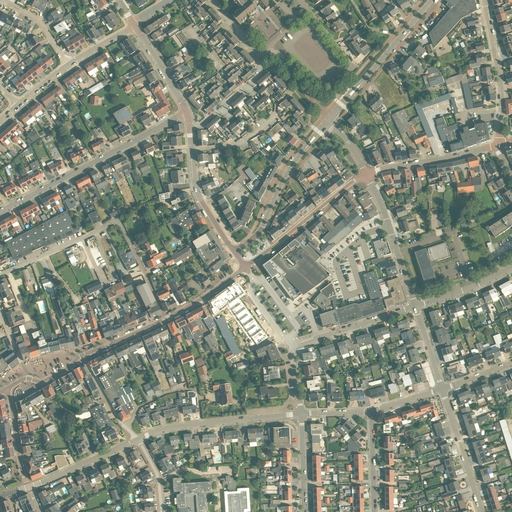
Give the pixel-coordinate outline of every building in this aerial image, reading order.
[(31,6),(37,9),(42,0),(41,0),(33,0),(34,0),(31,6)] [(42,0),(37,9),(43,12),(46,6),(48,8),(51,2),(48,1),(47,3),(42,0)] [(107,4),(103,0),(101,0),(96,4),(98,7),(95,9),(97,12),(103,8),(103,7),(107,4)] [(233,0),(241,9),(232,16),(240,25),(247,20),(251,24),(255,21),(252,18),(251,16),(258,10),(256,6),(259,3),(266,11),(269,8),(270,7),(267,5),(269,3),(266,0),(233,0)] [(367,17),(370,22),(378,17),(376,14),(375,15),(371,9),(367,0),(360,0),(364,8),(362,10),(364,13),(363,14),(366,17),(367,17)] [(382,2),(381,0),(378,0),(377,0),(379,3),(377,4),(374,0),(372,2),(376,9),(380,15),(385,22),(390,19),(385,11),(383,13),(382,11),(383,11),(383,9),(386,7),(382,2)] [(398,0),(397,1),(403,10),(409,6),(405,0),(398,0)] [(460,0),(454,8),(453,7),(451,8),(429,35),(433,44),(434,49),(462,19),(477,11),(474,0),(460,0)] [(460,0),(445,0),(448,3),(447,5),(451,8),(453,7),(454,8),(460,0)] [(332,18),(333,20),(337,17),(330,8),(333,6),(330,2),(319,10),(322,14),(323,13),(325,16),(324,17),(327,21),(332,18)] [(203,10),(202,9),(200,7),(198,4),(194,7),(197,10),(194,12),(197,15),(203,10)] [(392,17),(397,14),(395,10),(393,6),(387,9),(392,17)] [(504,10),(503,8),(495,10),(495,11),(495,12),(495,13),(496,13),(496,16),(505,14),(505,13),(511,10),(511,7),(504,10)] [(212,8),(211,9),(206,13),(208,16),(209,17),(211,15),(214,17),(217,14),(212,8)] [(58,9),(46,17),(50,22),(53,20),(55,23),(63,18),(64,17),(66,16),(64,13),(61,14),(58,9)] [(0,21),(4,24),(9,16),(3,14),(5,11),(2,10),(0,13),(0,21)] [(206,13),(204,12),(203,10),(197,15),(200,19),(202,16),(205,19),(208,16),(206,13)] [(498,23),(507,20),(506,17),(511,14),(511,12),(511,10),(505,13),(505,14),(496,16),(498,23)] [(112,13),(104,18),(101,20),(105,25),(106,25),(115,19),(112,13)] [(216,25),(221,21),(222,20),(217,14),(214,17),(216,20),(213,22),(214,23),(216,25)] [(166,15),(144,30),(148,35),(156,30),(160,27),(160,26),(169,20),(166,15)] [(14,19),(9,16),(4,24),(10,27),(9,29),(12,30),(18,18),(15,17),(14,19)] [(336,33),(339,31),(341,30),(342,31),(346,29),(344,25),(342,26),(341,25),(346,21),(345,20),(343,17),(338,21),(331,26),(336,33)] [(21,20),(18,18),(12,30),(14,31),(15,29),(21,32),(25,24),(20,21),(21,20)] [(467,20),(468,27),(475,25),(474,18),(467,20)] [(119,25),(115,19),(106,25),(109,31),(119,25)] [(60,31),(62,35),(68,32),(62,22),(53,28),(57,33),(60,31)] [(210,31),(213,34),(219,29),(216,25),(214,23),(210,26),(213,29),(210,31)] [(31,25),(30,27),(25,24),(21,32),(26,35),(27,33),(30,34),(31,33),(34,26),(31,25)] [(511,24),(508,25),(508,26),(502,27),(499,28),(500,31),(500,32),(501,33),(501,34),(510,32),(509,28),(511,28),(511,24)] [(86,32),(91,40),(98,36),(99,38),(101,36),(98,30),(97,31),(95,27),(86,32)] [(102,27),(98,30),(101,36),(106,33),(102,27)] [(174,27),(167,32),(171,38),(174,36),(173,35),(177,33),(176,31),(174,27)] [(74,29),(71,30),(80,46),(85,43),(81,35),(78,36),(76,34),(74,29)] [(472,34),(473,38),(482,36),(481,35),(482,35),(482,32),(481,32),(480,29),(473,30),(473,29),(464,31),(465,36),(472,34)] [(73,40),(70,41),(74,49),(80,46),(71,30),(68,31),(71,37),(73,40)] [(153,39),(155,41),(158,39),(159,40),(167,36),(165,32),(160,35),(158,31),(152,36),(152,37),(153,39)] [(228,32),(227,33),(222,37),(224,40),(225,40),(228,38),(230,41),(233,38),(228,32)] [(40,38),(38,39),(36,36),(33,37),(31,33),(30,34),(26,42),(29,49),(32,47),(33,47),(42,41),(40,38)] [(222,37),(219,33),(213,39),(216,42),(219,40),(221,43),(224,40),(222,37)] [(511,38),(511,39),(511,36),(502,39),(504,45),(511,42),(511,38)] [(126,49),(133,44),(129,38),(122,42),(126,49)] [(238,44),(233,38),(230,41),(232,43),(230,45),(230,46),(232,49),(238,44)] [(357,58),(363,53),(365,56),(370,51),(364,42),(361,45),(357,39),(349,45),(357,58)] [(69,52),(74,49),(70,41),(64,45),(69,52)] [(480,51),(484,50),(483,43),(475,45),(476,48),(468,49),(469,53),(476,52),(477,52),(480,52),(480,51)] [(137,51),(133,44),(126,49),(130,55),(137,51)] [(43,48),(41,45),(35,50),(37,53),(40,51),(43,48)] [(235,52),(234,51),(232,49),(230,46),(227,49),(229,52),(226,54),(229,57),(235,52)] [(426,52),(419,46),(414,53),(420,58),(426,52)] [(249,56),(244,50),(238,56),(241,58),(241,59),(244,57),(246,59),(249,56)] [(189,53),(188,51),(184,54),(186,57),(184,58),(186,62),(193,58),(191,55),(189,53)] [(148,62),(142,52),(132,58),(138,67),(139,68),(148,62)] [(235,59),(237,61),(239,60),(241,58),(238,56),(235,52),(229,57),(232,61),(235,59)] [(107,59),(104,54),(99,57),(103,64),(106,62),(108,65),(112,63),(109,57),(107,59)] [(469,62),(470,69),(472,68),(476,68),(480,67),(481,67),(480,63),(487,62),(485,54),(475,56),(476,60),(469,62)] [(42,60),(48,67),(53,63),(48,56),(42,60)] [(181,62),(177,56),(166,62),(170,68),(181,62)] [(255,62),(249,56),(246,59),(248,62),(246,64),(249,67),(251,65),(253,63),(255,62)] [(401,67),(407,73),(408,72),(412,67),(413,66),(412,65),(414,63),(406,56),(404,59),(403,58),(401,61),(399,64),(402,65),(401,67)] [(99,57),(94,60),(100,70),(103,69),(100,65),(103,64),(99,57)] [(8,60),(5,62),(0,66),(0,70),(3,73),(11,66),(12,68),(18,63),(16,60),(11,65),(10,63),(11,63),(8,60)] [(43,71),(48,67),(42,60),(38,64),(43,71)] [(94,60),(89,63),(93,70),(96,68),(98,72),(100,70),(94,60)] [(144,73),(152,68),(148,62),(139,68),(138,67),(129,73),(132,77),(140,73),(139,71),(142,70),(144,73)] [(90,71),(93,70),(89,63),(84,66),(90,76),(92,75),(90,71)] [(38,75),(43,71),(38,64),(33,68),(38,75)] [(172,76),(176,82),(183,77),(181,74),(183,73),(191,69),(188,65),(182,70),(180,66),(173,71),(175,74),(172,76)] [(250,76),(251,76),(256,71),(251,65),(249,67),(248,68),(250,70),(247,73),(250,76)] [(396,65),(387,69),(390,76),(395,74),(398,81),(403,79),(396,65)] [(33,79),(38,75),(33,68),(28,72),(33,79)] [(481,69),(478,70),(477,71),(476,71),(477,77),(479,76),(482,76),(491,75),(490,68),(481,69)] [(89,80),(88,78),(81,69),(76,72),(80,78),(85,84),(87,83),(89,80)] [(237,77),(239,76),(242,73),(239,70),(236,72),(234,69),(231,72),(236,78),(237,77)] [(159,79),(154,71),(146,76),(141,79),(133,83),(135,86),(148,79),(150,84),(157,80),(159,79)] [(28,83),(33,79),(28,72),(23,76),(28,83)] [(80,78),(76,72),(72,75),(78,85),(81,83),(78,80),(80,78)] [(227,80),(230,83),(230,84),(233,81),(235,80),(236,78),(231,72),(227,75),(230,78),(227,80)] [(444,83),(441,73),(438,74),(438,72),(423,77),(425,85),(429,83),(430,88),(444,83)] [(239,76),(241,78),(244,82),(250,76),(247,73),(245,75),(243,73),(242,73),(239,76)] [(274,79),(270,74),(269,73),(263,78),(266,81),(268,79),(270,82),(271,81),(274,79)] [(459,82),(462,81),(467,80),(466,74),(457,76),(459,82)] [(72,75),(67,78),(71,85),(74,83),(76,86),(78,85),(72,75)] [(491,75),(482,76),(479,76),(480,83),(492,81),(491,75)] [(28,83),(23,76),(18,80),(23,87),(28,83)] [(282,82),(277,76),(274,79),(271,81),(274,84),(277,82),(279,85),(282,82)] [(62,82),(69,91),(72,90),(69,86),(71,85),(67,78),(62,82)] [(177,85),(181,91),(188,87),(186,83),(190,81),(188,78),(181,82),(180,83),(177,85)] [(257,83),(258,85),(260,87),(260,86),(262,89),(265,87),(265,86),(263,84),(266,81),(263,78),(257,83)] [(18,91),(23,87),(18,80),(13,84),(18,91)] [(149,88),(156,99),(163,95),(160,90),(162,88),(162,87),(162,86),(161,84),(159,83),(159,82),(157,83),(156,81),(157,80),(150,84),(149,85),(150,87),(149,88)] [(232,93),(235,90),(238,87),(233,81),(230,84),(230,83),(229,84),(231,87),(229,89),(232,93)] [(101,82),(95,86),(97,91),(103,87),(101,82)] [(288,88),(282,82),(279,85),(281,87),(278,90),(279,90),(281,93),(288,88)] [(223,89),(220,86),(218,88),(215,85),(212,88),(217,95),(221,92),(223,89)] [(97,91),(95,86),(89,90),(91,94),(97,91)] [(226,98),(232,93),(229,89),(227,86),(223,89),(221,92),(226,98)] [(58,87),(54,90),(58,96),(61,95),(63,98),(65,96),(58,87)] [(265,87),(262,89),(258,92),(261,96),(262,96),(264,98),(266,96),(267,95),(265,93),(268,90),(267,89),(265,87)] [(488,88),(488,87),(482,88),(483,91),(481,91),(482,96),(485,95),(494,94),(493,87),(488,88)] [(209,91),(211,94),(208,96),(211,100),(214,97),(217,95),(212,88),(209,91)] [(54,90),(49,94),(56,103),(58,102),(56,98),(58,96),(54,90)] [(278,96),(276,98),(278,102),(284,96),(281,93),(279,90),(277,92),(276,90),(273,93),(275,94),(276,93),(278,96)] [(49,94),(45,97),(52,106),(56,103),(49,94)] [(188,99),(193,105),(197,102),(195,99),(197,97),(195,94),(188,99)] [(490,101),(494,101),(494,94),(485,95),(486,98),(484,98),(484,103),(490,102),(490,101)] [(163,95),(156,99),(159,103),(149,109),(152,114),(155,119),(158,117),(159,118),(164,115),(165,115),(164,114),(165,113),(166,114),(166,113),(169,111),(166,107),(169,105),(163,95)] [(243,95),(240,98),(237,100),(240,103),(243,101),(245,104),(246,103),(248,101),(243,95)] [(269,104),(267,102),(269,99),(266,96),(264,98),(260,101),(266,107),(269,104)] [(380,104),(382,102),(377,96),(372,100),(381,110),(382,109),(381,108),(383,106),(380,104)] [(40,100),(47,110),(48,109),(49,110),(51,111),(54,109),(52,106),(45,97),(40,100)] [(210,105),(213,109),(219,104),(218,102),(214,97),(211,100),(213,103),(210,105)] [(252,98),(248,101),(246,103),(249,107),(252,104),(254,107),(254,106),(257,104),(253,99),(252,98)] [(299,104),(294,98),(288,104),(291,106),(290,106),(291,107),(294,105),(296,107),(299,104)] [(452,99),(451,100),(455,115),(459,114),(454,98),(452,99)] [(237,100),(231,105),(234,109),(236,111),(239,109),(240,108),(238,106),(240,103),(237,100)] [(285,100),(282,103),(279,106),(282,109),(285,107),(287,109),(290,106),(291,106),(288,104),(285,100)] [(369,106),(376,114),(381,110),(372,100),(369,103),(371,104),(369,106)] [(257,110),(260,107),(262,110),(266,107),(260,101),(257,104),(254,106),(257,110)] [(197,102),(193,105),(199,111),(202,108),(205,106),(205,105),(202,102),(199,104),(197,102)] [(37,103),(33,107),(38,113),(40,111),(43,114),(45,112),(37,103)] [(305,110),(299,104),(296,107),(298,110),(296,112),(296,113),(299,116),(305,110)] [(415,106),(418,114),(424,112),(422,109),(420,104),(415,106)] [(202,108),(207,114),(213,109),(210,105),(208,107),(205,105),(205,106),(202,108)] [(28,111),(36,120),(37,121),(39,119),(35,115),(38,113),(33,107),(28,111)] [(119,125),(133,117),(126,107),(113,115),(119,125)] [(148,116),(152,114),(149,109),(143,113),(144,115),(140,118),(144,126),(151,122),(148,116)] [(233,114),(236,118),(238,120),(241,118),(242,117),(240,115),(242,112),(239,109),(236,111),(233,114)] [(408,128),(412,126),(414,125),(421,122),(418,117),(411,120),(412,121),(408,123),(406,118),(408,117),(404,109),(391,116),(401,135),(407,132),(409,137),(412,136),(408,128)] [(34,121),(36,120),(28,111),(24,114),(29,120),(31,118),(34,121)] [(301,119),(299,116),(296,113),(293,116),(295,119),(293,121),(295,124),(301,119)] [(26,122),(29,120),(24,114),(19,118),(27,127),(29,126),(26,122)] [(348,121),(354,128),(357,126),(360,130),(359,131),(362,138),(369,134),(358,116),(356,118),(354,116),(348,121)] [(218,117),(212,122),(215,126),(218,123),(220,126),(220,125),(223,123),(218,117)] [(449,131),(446,124),(443,117),(435,120),(438,127),(442,125),(443,128),(444,131),(445,134),(446,137),(448,140),(447,140),(449,145),(451,153),(465,149),(462,141),(458,126),(454,127),(455,129),(449,131)] [(244,126),(241,124),(244,121),(241,118),(238,120),(235,123),(240,129),(244,126)] [(301,125),(303,128),(307,125),(302,120),(301,119),(295,124),(298,127),(301,125)] [(472,121),(475,128),(474,128),(474,129),(480,144),(486,142),(490,141),(487,123),(484,124),(482,124),(480,124),(478,125),(476,119),(472,121)] [(232,126),(228,121),(226,120),(223,123),(220,125),(223,129),(226,126),(228,129),(229,128),(232,126)] [(23,131),(15,122),(11,126),(16,131),(18,129),(21,132),(23,131)] [(212,122),(210,124),(206,127),(207,129),(209,131),(211,133),(215,130),(212,128),(215,126),(212,122)] [(229,128),(232,132),(235,129),(237,132),(240,129),(235,123),(232,126),(229,128)] [(183,131),(182,128),(183,127),(182,126),(182,125),(182,124),(173,126),(174,129),(167,130),(167,133),(172,132),(172,135),(180,134),(180,131),(183,131)] [(117,134),(121,133),(123,137),(131,133),(127,126),(123,128),(121,125),(114,129),(117,134)] [(16,131),(11,126),(6,130),(11,136),(14,138),(17,142),(19,140),(16,137),(16,136),(14,133),(16,131)] [(417,136),(412,126),(408,128),(412,136),(416,144),(423,141),(426,149),(431,147),(428,139),(426,136),(425,133),(425,132),(417,136)] [(95,129),(91,131),(93,135),(94,137),(95,138),(99,136),(95,129)] [(206,130),(200,131),(198,131),(198,139),(203,139),(203,135),(206,135),(206,134),(209,131),(207,129),(206,130)] [(480,144),(474,129),(469,131),(468,129),(463,130),(464,132),(460,133),(462,141),(465,149),(480,144)] [(11,136),(6,130),(2,133),(7,139),(11,136)] [(39,138),(39,137),(35,130),(27,135),(32,142),(39,138)] [(286,141),(293,146),(297,141),(290,135),(288,138),(283,132),(281,134),(286,140),(286,141)] [(7,139),(2,133),(0,135),(0,141),(5,147),(7,145),(10,143),(7,140),(7,139)] [(170,150),(169,146),(181,146),(180,138),(170,138),(171,142),(161,143),(162,151),(170,150)] [(96,143),(99,149),(105,146),(104,144),(106,143),(104,139),(96,143)] [(199,145),(199,147),(207,146),(207,142),(203,142),(203,139),(198,139),(199,145)] [(270,149),(269,152),(280,161),(284,157),(279,153),(280,152),(275,146),(277,145),(274,141),(268,145),(271,149),(270,149)] [(389,150),(385,142),(381,144),(389,164),(394,162),(389,150)] [(94,152),(99,149),(96,143),(88,147),(90,151),(92,150),(94,152)] [(147,154),(154,151),(155,153),(159,151),(156,145),(152,147),(151,143),(144,147),(147,154)] [(407,160),(406,152),(405,147),(401,148),(401,145),(396,146),(397,148),(400,148),(402,161),(407,160)] [(383,163),(380,155),(376,148),(373,150),(371,146),(366,149),(374,167),(383,163)] [(22,152),(25,157),(33,152),(30,147),(22,152)] [(333,152),(330,147),(326,149),(322,152),(328,158),(329,160),(334,167),(337,172),(340,176),(345,183),(347,181),(349,179),(352,177),(340,164),(342,162),(337,155),(336,156),(333,152)] [(417,158),(416,151),(414,148),(408,149),(410,159),(417,158)] [(281,162),(280,161),(269,152),(264,149),(262,151),(269,157),(267,160),(269,162),(272,165),(278,168),(281,162)] [(12,150),(8,154),(12,158),(16,155),(12,150)] [(74,151),(75,154),(78,160),(84,157),(83,155),(85,154),(83,150),(77,153),(75,150),(74,151)] [(141,158),(137,151),(130,154),(135,165),(140,163),(138,159),(141,158)] [(330,169),(334,167),(329,160),(328,158),(322,152),(322,151),(317,156),(324,162),(325,161),(330,169)] [(171,159),(171,166),(179,165),(179,162),(182,162),(182,155),(177,155),(177,152),(166,153),(166,159),(171,159)] [(12,158),(8,154),(7,153),(5,155),(10,161),(13,159),(12,158)] [(72,163),(78,160),(75,154),(67,158),(69,162),(71,161),(72,163)] [(213,154),(199,156),(199,163),(208,162),(208,165),(214,164),(213,154)] [(118,160),(123,171),(127,169),(128,171),(130,170),(128,164),(124,157),(118,160)] [(472,178),(475,177),(474,171),(476,171),(476,173),(480,172),(479,166),(477,157),(468,159),(470,168),(472,178)] [(455,175),(457,181),(453,182),(453,184),(454,194),(458,193),(458,194),(465,193),(465,196),(475,194),(474,192),(472,179),(468,180),(468,182),(461,183),(459,176),(458,174),(463,173),(462,170),(470,168),(468,159),(452,163),(453,172),(454,172),(454,174),(455,175)] [(116,172),(112,174),(112,175),(116,183),(120,181),(120,180),(123,179),(121,175),(120,176),(119,174),(120,173),(120,172),(123,171),(118,160),(112,163),(116,172)] [(54,165),(57,171),(63,168),(62,166),(64,165),(62,161),(54,165)] [(498,171),(492,162),(491,163),(490,161),(483,164),(486,171),(489,170),(491,175),(492,175),(493,176),(495,175),(497,178),(501,176),(498,171)] [(139,166),(142,173),(149,170),(146,163),(139,166)] [(245,170),(248,167),(245,163),(238,169),(241,172),(244,169),(245,170)] [(449,173),(450,172),(453,172),(452,163),(444,164),(446,173),(449,173)] [(444,164),(436,166),(438,175),(446,173),(444,164)] [(51,174),(57,171),(54,165),(50,167),(46,169),(48,173),(50,172),(51,174)] [(106,174),(107,178),(112,175),(112,174),(108,165),(102,168),(105,175),(106,174)] [(263,177),(260,182),(260,183),(259,184),(267,188),(270,182),(271,181),(278,169),(278,168),(272,165),(265,178),(263,177)] [(438,175),(436,166),(428,167),(431,180),(438,178),(438,175)] [(31,168),(34,173),(37,180),(43,177),(39,171),(37,167),(35,168),(34,167),(31,168)] [(334,174),(336,178),(333,181),(338,188),(345,183),(340,176),(337,172),(334,167),(330,169),(329,170),(326,172),(327,173),(328,175),(330,177),(334,174)] [(260,183),(260,182),(258,180),(249,168),(245,171),(252,181),(246,186),(253,194),(259,201),(260,201),(260,202),(260,201),(261,201),(261,200),(261,199),(262,198),(264,195),(264,194),(265,193),(265,192),(266,192),(266,191),(266,190),(267,189),(267,188),(259,184),(260,183)] [(417,169),(418,177),(421,177),(425,176),(424,168),(417,169)] [(26,186),(32,183),(28,176),(27,173),(24,169),(22,170),(24,174),(25,178),(23,179),(26,186)] [(140,183),(138,179),(138,177),(135,169),(131,171),(134,178),(135,180),(136,184),(140,183)] [(403,184),(404,188),(404,189),(408,189),(408,187),(411,187),(410,183),(408,169),(401,170),(401,171),(402,176),(403,184)] [(99,179),(95,170),(90,173),(97,190),(98,191),(101,190),(108,187),(104,180),(101,181),(99,179)] [(174,179),(174,184),(184,183),(183,176),(182,176),(182,171),(171,172),(172,179),(174,179)] [(301,171),(297,178),(296,178),(301,183),(313,199),(312,199),(316,206),(322,201),(317,195),(316,193),(313,188),(310,185),(301,171)] [(315,171),(310,174),(317,185),(322,182),(321,180),(320,178),(317,180),(316,178),(318,176),(315,171)] [(402,176),(401,171),(393,173),(394,181),(395,181),(395,184),(401,183),(400,176),(402,176)] [(384,181),(385,185),(387,185),(388,188),(385,189),(389,196),(396,192),(393,186),(394,185),(394,183),(390,172),(381,174),(384,181)] [(28,176),(32,183),(37,180),(34,173),(28,176)] [(246,174),(239,179),(243,186),(251,181),(246,174)] [(317,185),(310,174),(306,177),(309,182),(311,181),(313,183),(310,185),(313,188),(317,185)] [(330,177),(328,175),(325,177),(321,180),(322,182),(325,186),(331,194),(338,188),(333,181),(330,177)] [(93,186),(87,176),(81,179),(85,188),(88,186),(89,188),(93,186)] [(15,178),(21,189),(26,186),(23,179),(20,181),(18,177),(15,178)] [(481,177),(475,178),(475,177),(472,178),(472,179),(474,192),(482,191),(481,177)] [(215,178),(213,179),(201,183),(204,190),(219,184),(217,179),(216,178),(215,178)] [(496,191),(507,184),(503,178),(498,182),(496,179),(487,185),(489,188),(493,185),(495,189),(496,191)] [(81,179),(75,182),(80,193),(84,191),(83,189),(85,188),(81,179)] [(11,194),(17,191),(11,181),(9,182),(11,185),(8,187),(11,194)] [(3,185),(0,187),(6,197),(11,194),(8,187),(6,184),(3,186),(3,185)] [(166,194),(169,193),(174,192),(172,184),(164,186),(166,194)] [(80,200),(79,198),(79,197),(75,190),(72,191),(69,185),(63,189),(68,198),(69,200),(72,198),(69,194),(72,192),(75,196),(74,197),(77,202),(80,200)] [(325,186),(316,193),(317,195),(322,201),(331,194),(325,186)] [(500,199),(504,197),(508,203),(511,200),(511,193),(510,194),(508,191),(507,192),(505,189),(498,194),(500,199)] [(368,214),(375,210),(377,209),(370,199),(372,198),(368,192),(367,193),(366,191),(363,190),(359,193),(360,195),(357,197),(367,213),(368,214)] [(51,195),(57,206),(59,205),(57,201),(60,199),(57,192),(51,195)] [(186,192),(181,194),(181,193),(173,196),(174,197),(171,198),(172,201),(170,202),(171,205),(188,199),(186,192)] [(288,194),(284,196),(284,197),(287,200),(286,201),(287,203),(288,202),(290,204),(299,198),(295,192),(289,196),(288,194)] [(355,209),(355,210),(357,212),(359,210),(357,207),(359,206),(349,192),(344,196),(352,206),(355,209)] [(169,193),(166,194),(159,195),(160,202),(165,201),(164,199),(170,198),(169,193)] [(57,206),(51,195),(46,198),(50,205),(52,204),(54,208),(54,207),(56,211),(59,210),(57,206)] [(225,196),(217,201),(223,210),(222,211),(234,231),(242,226),(238,221),(231,208),(232,208),(225,196)] [(46,198),(40,201),(46,211),(48,210),(46,207),(50,205),(46,198)] [(68,198),(64,200),(69,209),(76,205),(74,201),(71,203),(69,200),(68,198)] [(303,204),(309,212),(315,207),(309,201),(307,203),(305,201),(303,198),(300,200),(303,204)] [(91,199),(84,202),(81,203),(84,208),(88,206),(89,207),(93,205),(91,199)] [(256,202),(250,199),(249,199),(248,199),(247,203),(243,211),(244,211),(240,220),(238,221),(242,226),(245,227),(247,223),(248,224),(253,213),(252,212),(256,202)] [(345,219),(355,210),(355,209),(352,206),(347,210),(339,201),(334,206),(345,219)] [(39,219),(37,216),(38,215),(36,212),(39,211),(35,204),(30,207),(33,214),(35,217),(37,221),(39,219)] [(181,231),(185,229),(189,227),(203,218),(195,204),(170,221),(171,222),(176,232),(177,233),(181,231)] [(299,208),(305,215),(309,212),(303,204),(299,208)] [(402,206),(403,209),(396,211),(399,218),(407,215),(406,209),(410,208),(408,204),(402,206)] [(28,216),(31,215),(33,214),(30,207),(24,210),(28,216)] [(294,212),(300,219),(305,215),(299,208),(294,212)] [(24,210),(19,212),(24,223),(27,222),(25,218),(28,216),(24,210)] [(357,212),(355,210),(345,219),(335,228),(330,232),(323,238),(333,249),(343,239),(349,234),(363,221),(362,219),(359,216),(359,215),(357,212)] [(378,215),(376,211),(375,210),(368,214),(371,219),(378,215)] [(67,211),(63,213),(45,222),(54,242),(76,232),(67,211)] [(101,221),(96,211),(87,215),(92,225),(97,223),(101,221)] [(290,215),(296,223),(300,219),(294,212),(290,215)] [(488,227),(486,228),(488,232),(490,230),(495,238),(511,226),(511,212),(489,228),(488,227)] [(363,221),(364,222),(371,219),(368,214),(367,213),(364,214),(365,217),(362,219),(363,221)] [(14,215),(8,218),(12,225),(17,222),(14,215)] [(285,219),(291,226),(296,223),(290,215),(285,219)] [(335,228),(323,216),(314,225),(320,231),(324,227),(330,232),(335,228)] [(282,224),(281,224),(277,219),(275,217),(275,218),(275,217),(269,233),(270,234),(274,240),(282,234),(287,230),(282,224)] [(12,225),(8,218),(3,221),(7,228),(12,225)] [(203,218),(189,227),(190,229),(194,227),(194,226),(196,225),(199,229),(206,224),(203,218)] [(282,224),(287,230),(291,226),(285,219),(281,223),(282,224)] [(400,222),(404,233),(417,229),(414,222),(408,223),(407,220),(400,222)] [(32,251),(54,242),(45,222),(24,233),(32,251)] [(320,231),(314,225),(309,229),(318,238),(322,234),(320,231)] [(314,238),(307,230),(303,234),(310,242),(307,245),(313,251),(320,258),(323,255),(316,248),(319,245),(313,239),(314,238)] [(205,245),(210,242),(216,239),(213,235),(210,231),(192,242),(197,250),(205,245)] [(13,260),(32,251),(24,233),(13,240),(10,241),(6,243),(12,257),(13,260)] [(303,296),(315,287),(321,283),(332,275),(316,262),(320,258),(307,245),(299,237),(279,254),(278,253),(271,260),(286,274),(284,276),(302,295),(303,296)] [(327,254),(333,249),(323,238),(320,241),(324,245),(322,248),(327,254)] [(373,242),(374,247),(378,258),(384,256),(386,256),(392,254),(386,238),(373,242)] [(217,252),(218,255),(221,253),(219,251),(222,249),(216,239),(210,242),(212,246),(214,245),(216,249),(213,250),(215,253),(217,252)] [(151,250),(148,243),(141,246),(144,252),(147,251),(148,254),(149,254),(150,258),(153,257),(157,255),(155,251),(154,251),(154,249),(151,250)] [(450,257),(445,243),(414,253),(425,285),(437,281),(432,267),(437,264),(437,261),(450,257)] [(224,264),(226,263),(224,261),(222,262),(218,255),(217,252),(215,253),(213,250),(209,253),(205,245),(197,250),(196,251),(205,265),(212,276),(216,273),(215,272),(224,265),(224,264)] [(171,258),(174,262),(175,264),(177,267),(183,263),(181,260),(192,254),(187,247),(177,253),(176,252),(170,256),(171,258)] [(224,261),(229,259),(222,249),(219,251),(221,253),(218,255),(222,262),(224,261)] [(98,250),(92,252),(96,265),(102,264),(98,250)] [(131,252),(126,255),(124,252),(119,255),(128,271),(131,270),(130,266),(137,263),(131,252)] [(149,269),(157,265),(155,261),(164,257),(162,253),(160,254),(157,255),(153,257),(153,259),(146,262),(149,269)] [(385,261),(384,256),(378,258),(371,261),(373,265),(379,263),(381,268),(385,267),(388,277),(377,280),(379,284),(397,278),(396,275),(398,274),(394,263),(392,264),(390,259),(385,261)] [(286,274),(271,260),(263,266),(272,279),(275,277),(293,301),(302,295),(284,276),(286,274)] [(445,271),(451,271),(451,267),(459,267),(459,260),(451,260),(451,266),(445,266),(445,271)] [(24,282),(30,280),(31,280),(27,269),(20,271),(24,282)] [(375,271),(363,275),(372,303),(381,300),(384,299),(379,284),(377,280),(375,271)] [(202,284),(205,288),(210,283),(204,275),(200,278),(198,276),(195,278),(200,285),(202,284)] [(399,278),(397,278),(379,284),(384,299),(387,309),(406,302),(399,278)] [(0,280),(0,283),(1,285),(0,284),(0,290),(1,292),(8,289),(6,283),(7,282),(5,279),(0,280)] [(89,295),(102,289),(99,282),(86,288),(89,295)] [(125,292),(121,282),(112,287),(117,296),(125,292)] [(179,305),(185,302),(181,294),(183,293),(179,286),(177,282),(169,286),(171,290),(173,294),(179,305)] [(46,294),(49,293),(51,292),(54,291),(53,288),(52,288),(51,283),(43,286),(46,294)] [(146,310),(150,318),(151,318),(156,316),(156,315),(157,315),(160,314),(159,314),(160,313),(161,313),(156,303),(156,302),(154,298),(154,297),(153,298),(153,297),(152,295),(152,294),(152,293),(151,293),(150,290),(149,289),(149,288),(148,286),(148,285),(147,284),(146,283),(136,288),(146,310)] [(185,283),(179,286),(183,293),(189,289),(185,283)] [(232,286),(210,302),(213,308),(212,309),(211,309),(213,316),(228,305),(238,298),(240,296),(243,294),(244,294),(243,293),(242,292),(242,291),(241,290),(240,289),(238,286),(238,285),(237,284),(236,283),(235,284),(232,286)] [(332,283),(324,288),(320,291),(321,292),(330,300),(336,298),(337,298),(332,283)] [(171,290),(169,286),(168,284),(163,287),(165,290),(156,294),(159,301),(163,299),(170,296),(168,291),(171,290)] [(499,287),(503,294),(509,291),(505,284),(499,287)] [(117,296),(112,287),(104,290),(108,299),(117,296)] [(3,299),(6,298),(7,301),(13,299),(12,295),(11,295),(8,289),(1,292),(3,299)] [(495,289),(488,292),(492,300),(498,297),(495,289)] [(324,328),(328,327),(328,328),(339,325),(335,310),(332,302),(330,300),(321,292),(313,301),(322,309),(324,314),(320,315),(324,328)] [(493,303),(492,300),(488,292),(483,294),(487,303),(484,304),(486,310),(488,314),(489,314),(491,313),(488,305),(493,303)] [(164,300),(160,302),(165,312),(170,309),(176,306),(179,305),(173,294),(170,296),(163,299),(164,300)] [(504,295),(501,296),(506,307),(510,305),(508,299),(506,300),(504,295)] [(506,307),(501,296),(498,298),(503,308),(506,307)] [(481,306),(478,297),(472,299),(475,307),(476,310),(481,308),(483,311),(486,310),(484,304),(481,306)] [(238,298),(228,305),(256,344),(257,345),(259,343),(266,339),(263,335),(264,334),(265,333),(262,330),(260,327),(260,328),(258,328),(257,326),(256,326),(254,323),(256,322),(252,317),(250,318),(249,315),(247,312),(248,312),(248,311),(244,306),(243,307),(241,304),(239,301),(240,301),(240,300),(238,298)] [(384,310),(381,300),(372,303),(371,303),(361,306),(356,308),(355,304),(349,306),(347,307),(343,308),(339,309),(336,298),(330,300),(332,302),(335,310),(339,325),(347,322),(355,319),(363,317),(364,317),(384,310)] [(466,301),(469,309),(475,307),(472,299),(466,301)] [(55,301),(61,317),(65,316),(60,300),(55,301)] [(41,313),(46,312),(43,301),(38,303),(41,313)] [(65,302),(69,311),(74,324),(74,325),(81,322),(79,316),(76,309),(75,308),(72,309),(69,301),(65,302)] [(135,319),(137,324),(150,318),(146,310),(139,314),(134,302),(130,304),(134,316),(135,319)] [(93,331),(93,332),(96,341),(101,339),(98,332),(97,328),(92,311),(91,310),(89,304),(88,303),(85,304),(83,305),(86,313),(87,313),(89,324),(82,326),(85,332),(87,332),(87,331),(89,331),(90,332),(93,331)] [(130,304),(129,303),(122,306),(124,310),(126,314),(123,315),(129,328),(137,324),(134,316),(130,304)] [(463,311),(461,303),(454,305),(457,313),(463,311)] [(18,315),(22,313),(18,305),(13,307),(16,315),(18,315)] [(448,307),(451,315),(452,316),(449,317),(450,321),(451,322),(453,322),(453,319),(455,318),(454,314),(457,313),(454,305),(448,307)] [(209,315),(205,306),(204,306),(198,309),(203,319),(207,317),(211,325),(212,325),(214,328),(216,327),(213,323),(209,315)] [(190,313),(198,328),(204,325),(202,320),(203,319),(198,309),(190,313)] [(129,328),(123,315),(126,314),(124,310),(118,312),(117,310),(114,311),(119,321),(120,325),(123,331),(129,328)] [(432,320),(439,317),(441,316),(440,313),(439,310),(429,313),(432,320)] [(12,312),(6,314),(10,323),(15,321),(15,320),(12,312)] [(112,320),(110,314),(109,312),(105,314),(107,319),(111,327),(114,335),(123,331),(120,325),(118,326),(118,325),(115,326),(114,324),(114,323),(112,323),(112,320)] [(198,328),(190,313),(185,316),(189,323),(186,324),(190,331),(193,338),(195,341),(195,343),(203,338),(203,337),(198,328)] [(443,320),(441,316),(439,317),(432,320),(434,326),(443,323),(443,320)] [(11,328),(17,326),(25,323),(23,317),(15,320),(15,321),(10,323),(11,328)] [(179,329),(182,327),(185,333),(186,332),(191,345),(195,343),(195,341),(193,338),(190,331),(186,324),(182,317),(175,321),(179,329)] [(221,317),(213,321),(234,358),(241,354),(221,317)] [(108,337),(114,335),(111,327),(107,319),(103,321),(104,325),(108,337)] [(392,334),(395,333),(401,331),(410,329),(409,325),(408,326),(407,321),(397,324),(398,328),(394,329),(393,329),(393,327),(390,328),(391,331),(392,334)] [(79,336),(82,345),(87,344),(87,343),(90,342),(88,334),(87,332),(85,332),(82,326),(81,322),(74,325),(77,333),(78,333),(79,336)] [(172,336),(175,344),(182,342),(178,333),(172,322),(167,325),(172,336)] [(77,346),(82,345),(79,336),(78,333),(77,333),(74,325),(74,324),(72,324),(77,346)] [(30,358),(39,355),(40,355),(37,346),(29,348),(26,340),(28,339),(26,333),(27,333),(24,325),(18,327),(20,331),(22,335),(30,358)] [(68,348),(71,348),(75,347),(70,329),(69,325),(66,326),(66,329),(64,330),(66,338),(68,348)] [(104,338),(108,337),(104,325),(100,327),(101,329),(102,333),(104,338)] [(160,338),(168,335),(165,327),(156,330),(160,338)] [(387,327),(381,329),(383,336),(389,334),(390,337),(392,344),(395,343),(392,334),(391,331),(389,332),(387,327)] [(446,331),(445,328),(435,331),(438,338),(448,334),(447,331),(446,331)] [(374,331),(376,338),(377,342),(384,340),(383,336),(381,329),(374,331)] [(40,355),(49,352),(45,341),(44,337),(41,330),(31,334),(33,338),(33,339),(37,338),(38,342),(35,342),(37,346),(40,355)] [(150,334),(153,341),(155,341),(160,338),(156,330),(150,334)] [(411,331),(403,334),(405,340),(413,337),(411,331)] [(90,343),(92,342),(96,341),(93,332),(88,334),(90,342),(90,343)] [(218,345),(211,333),(208,335),(203,338),(210,349),(215,347),(216,348),(219,346),(218,345)] [(160,358),(156,348),(153,342),(154,342),(153,341),(150,334),(142,337),(153,361),(160,358)] [(366,346),(373,344),(371,339),(369,334),(363,336),(366,346)] [(448,334),(438,338),(440,344),(446,342),(447,345),(451,344),(457,342),(456,339),(450,341),(448,334)] [(502,344),(506,354),(511,351),(511,349),(508,340),(502,342),(501,339),(501,338),(500,334),(496,335),(500,345),(502,344)] [(23,361),(28,359),(30,358),(22,335),(15,338),(21,356),(23,361)] [(60,350),(63,349),(68,348),(66,338),(64,338),(63,335),(59,336),(60,339),(58,340),(60,350)] [(356,338),(357,342),(359,348),(366,346),(363,336),(356,338)] [(7,337),(2,340),(6,349),(0,352),(0,355),(1,357),(7,366),(10,370),(19,363),(17,359),(12,346),(11,346),(7,337)] [(398,352),(401,351),(407,349),(407,346),(415,343),(413,337),(405,340),(403,341),(403,343),(405,347),(397,349),(398,352)] [(49,352),(60,350),(58,340),(57,338),(54,339),(47,340),(45,341),(46,343),(49,352)] [(145,352),(139,338),(134,341),(137,349),(136,350),(138,355),(145,352)] [(348,352),(355,350),(353,344),(351,340),(345,342),(348,352)] [(129,353),(133,362),(137,361),(132,351),(136,350),(137,349),(134,341),(125,345),(129,353)] [(338,344),(339,349),(342,356),(342,355),(348,354),(348,352),(345,342),(338,344)] [(265,355),(268,363),(279,358),(274,343),(255,351),(258,358),(259,358),(260,359),(264,358),(263,356),(265,355)] [(495,358),(491,350),(490,346),(484,348),(483,345),(482,343),(479,344),(482,352),(484,351),(488,361),(495,358)] [(125,345),(120,347),(124,356),(123,357),(125,361),(128,359),(132,368),(135,367),(133,362),(129,353),(125,345)] [(330,358),(336,356),(335,350),(333,345),(326,347),(330,358)] [(124,356),(120,347),(114,350),(118,359),(123,357),(124,356)] [(325,375),(329,374),(328,369),(325,361),(330,359),(330,358),(326,347),(320,349),(321,355),(319,355),(320,360),(323,368),(325,375)] [(441,350),(444,356),(451,354),(450,351),(452,350),(451,347),(441,350)] [(491,350),(495,358),(501,356),(498,348),(491,350)] [(407,349),(401,351),(402,353),(404,352),(406,359),(418,355),(416,349),(408,351),(407,349)] [(115,381),(124,377),(119,368),(114,370),(110,362),(115,360),(111,351),(103,355),(107,364),(111,371),(115,381)] [(179,356),(179,357),(181,364),(182,364),(182,365),(193,360),(194,360),(190,352),(190,351),(179,355),(179,356)] [(223,355),(226,360),(227,360),(233,357),(233,356),(230,351),(223,355)] [(483,363),(479,353),(477,354),(477,353),(474,352),(472,353),(473,357),(476,365),(483,363)] [(302,354),(304,362),(313,360),(312,353),(302,354)] [(451,354),(444,356),(446,363),(455,360),(454,357),(453,358),(451,354)] [(123,405),(136,399),(132,392),(129,386),(120,390),(115,381),(111,371),(107,364),(103,355),(95,359),(104,376),(105,375),(112,386),(120,399),(123,405)] [(407,362),(409,361),(410,364),(403,366),(404,369),(413,366),(412,364),(420,361),(418,355),(406,359),(407,362)] [(10,370),(7,366),(1,357),(0,357),(0,375),(1,377),(10,370)] [(467,360),(470,368),(476,365),(473,357),(467,360)] [(95,359),(89,362),(88,363),(91,369),(95,376),(97,380),(104,376),(95,359)] [(238,370),(236,363),(234,360),(228,363),(233,372),(238,370)] [(318,368),(323,368),(320,360),(319,360),(319,362),(310,363),(311,367),(304,367),(305,373),(304,373),(304,374),(304,375),(305,376),(314,375),(313,375),(319,374),(318,368)] [(461,369),(459,363),(459,362),(449,365),(450,367),(447,368),(449,374),(459,372),(458,370),(461,369)] [(128,375),(128,374),(122,363),(118,365),(119,368),(124,377),(128,375)] [(97,388),(84,365),(79,367),(84,377),(87,384),(93,396),(95,399),(101,396),(96,389),(97,388)] [(199,368),(201,375),(207,373),(205,366),(199,368)] [(269,381),(269,380),(280,379),(278,366),(262,368),(264,382),(269,381)] [(79,367),(73,370),(73,371),(80,385),(84,383),(85,385),(87,384),(84,377),(79,367)] [(423,369),(414,372),(414,373),(409,374),(412,385),(418,383),(418,384),(419,384),(418,384),(420,383),(420,384),(421,383),(422,382),(422,383),(427,381),(423,369)] [(70,373),(64,376),(67,382),(69,386),(71,390),(75,388),(80,385),(73,371),(70,373)] [(395,375),(397,379),(399,386),(404,385),(405,387),(412,385),(409,374),(405,376),(404,372),(399,373),(395,375)] [(105,375),(104,376),(97,380),(103,391),(108,388),(112,386),(105,375)] [(310,389),(310,391),(320,390),(320,387),(315,388),(314,384),(321,383),(321,379),(326,379),(325,375),(313,377),(314,381),(307,382),(308,389),(310,389)] [(56,383),(55,381),(52,383),(49,384),(52,390),(55,389),(56,391),(60,388),(63,394),(71,390),(69,386),(66,387),(64,384),(67,382),(64,376),(57,380),(58,382),(56,383)] [(505,377),(499,380),(503,389),(504,393),(510,391),(509,388),(511,386),(509,378),(506,379),(505,377)] [(376,385),(379,397),(385,396),(384,388),(386,388),(386,384),(384,379),(381,380),(382,383),(376,385)] [(503,389),(499,380),(493,382),(494,384),(491,385),(494,393),(503,389)] [(162,388),(158,381),(151,384),(154,392),(162,388)] [(398,392),(394,381),(392,382),(392,385),(389,386),(388,384),(386,384),(386,388),(388,393),(390,392),(391,394),(398,392)] [(369,389),(372,399),(379,397),(376,385),(371,386),(371,385),(369,386),(368,383),(365,384),(367,390),(369,389)] [(52,390),(49,384),(42,389),(43,392),(47,399),(55,395),(52,390)] [(221,395),(230,394),(228,384),(212,387),(213,391),(220,389),(221,395)] [(332,401),(332,402),(342,402),(342,393),(340,393),(335,393),(335,387),(333,387),(333,384),(327,384),(327,401),(332,401)] [(357,393),(358,401),(365,400),(364,391),(367,390),(365,384),(361,384),(361,388),(356,388),(357,393)] [(488,386),(488,384),(481,386),(485,396),(490,394),(491,397),(495,396),(494,393),(491,385),(488,386)] [(103,391),(111,404),(120,399),(112,386),(108,388),(103,391)] [(267,395),(268,399),(277,398),(276,389),(267,390),(267,386),(259,387),(260,396),(267,395)] [(481,386),(475,389),(476,391),(474,392),(476,399),(485,396),(481,386)] [(150,387),(145,390),(147,396),(153,393),(150,387)] [(46,402),(39,391),(30,396),(35,405),(37,407),(46,402)] [(309,395),(310,403),(319,401),(318,398),(321,398),(324,398),(323,391),(315,393),(315,394),(309,395)] [(470,391),(464,393),(467,402),(473,400),(474,402),(477,401),(476,399),(474,392),(471,393),(470,391)] [(189,407),(190,413),(196,413),(196,410),(196,409),(196,406),(192,406),(191,398),(195,398),(196,394),(194,392),(192,392),(187,392),(188,398),(189,407)] [(350,393),(351,401),(358,401),(357,393),(350,393)] [(460,406),(464,404),(468,403),(467,402),(464,393),(458,396),(460,402),(458,403),(460,406)] [(230,394),(221,395),(222,406),(227,405),(231,404),(230,394)] [(23,400),(22,400),(28,421),(31,420),(40,418),(39,416),(33,417),(28,408),(31,407),(35,405),(30,396),(23,400)] [(183,414),(190,413),(189,407),(188,398),(185,398),(185,399),(181,399),(181,397),(179,398),(179,400),(179,405),(182,405),(182,411),(183,411),(183,414)] [(120,399),(111,404),(114,410),(123,405),(120,399)] [(28,421),(22,400),(15,403),(18,414),(17,414),(18,420),(18,423),(28,421)] [(177,412),(176,406),(176,405),(172,406),(171,403),(169,404),(171,417),(178,415),(177,412),(177,411),(177,412)] [(50,410),(52,414),(56,412),(52,404),(48,406),(50,410)] [(171,417),(169,404),(166,404),(166,407),(159,408),(160,412),(163,412),(164,415),(165,418),(171,417)] [(432,404),(426,406),(428,411),(429,414),(429,415),(430,415),(431,417),(432,417),(434,422),(438,420),(438,418),(439,418),(436,410),(435,411),(432,404)] [(98,427),(106,423),(110,421),(110,420),(109,418),(108,419),(104,408),(102,409),(100,405),(99,406),(93,409),(98,419),(95,420),(98,427)] [(130,416),(128,412),(126,409),(123,405),(114,410),(117,414),(122,422),(130,416)] [(154,422),(160,420),(159,417),(159,416),(158,416),(157,413),(160,412),(159,408),(159,406),(155,407),(156,410),(151,411),(149,408),(145,409),(147,413),(148,416),(151,415),(152,418),(153,419),(154,422)] [(418,410),(420,417),(421,419),(424,418),(423,416),(429,414),(428,411),(426,406),(420,407),(421,409),(418,410)] [(408,411),(411,420),(420,417),(418,410),(415,411),(414,409),(408,411)] [(411,420),(408,411),(402,413),(403,415),(400,416),(402,422),(407,420),(407,421),(411,420)] [(463,416),(465,421),(472,419),(472,416),(475,415),(474,412),(463,416)] [(142,423),(143,426),(149,424),(148,421),(150,420),(148,416),(147,413),(141,415),(140,414),(138,415),(139,417),(140,420),(141,423),(142,424),(142,423)] [(390,417),(392,422),(393,426),(399,424),(400,427),(403,426),(402,422),(400,416),(397,417),(397,415),(390,417)] [(392,422),(390,417),(384,419),(386,425),(384,425),(384,433),(391,433),(391,429),(389,423),(392,422)] [(28,421),(18,423),(19,434),(33,432),(33,430),(34,430),(33,426),(43,423),(40,418),(31,420),(28,421)] [(474,424),(478,423),(477,421),(476,418),(472,419),(465,421),(466,427),(474,424)] [(109,442),(117,438),(116,435),(120,433),(111,422),(110,421),(106,423),(111,429),(105,431),(101,433),(104,441),(108,440),(109,442)] [(344,437),(349,433),(354,428),(348,421),(342,427),(339,425),(336,428),(344,437)] [(0,430),(1,430),(2,440),(10,439),(8,423),(0,424),(0,430)] [(436,432),(442,430),(440,423),(430,426),(431,429),(434,428),(436,432)] [(49,435),(56,431),(53,425),(46,429),(49,435)] [(312,435),(312,453),(323,453),(322,448),(320,448),(320,435),(323,435),(323,425),(311,425),(312,435)] [(290,428),(281,428),(273,428),(273,430),(271,430),(271,428),(268,428),(269,440),(270,449),(278,448),(284,448),(290,448),(290,428)] [(479,428),(476,430),(468,432),(470,438),(481,434),(479,428)] [(256,443),(256,438),(255,429),(248,430),(249,444),(256,443)] [(264,437),(263,437),(262,429),(255,429),(256,438),(260,438),(261,441),(265,441),(264,437)] [(433,440),(437,438),(444,436),(442,430),(436,432),(433,433),(434,436),(432,437),(433,440)] [(237,431),(231,432),(232,440),(238,439),(238,446),(244,445),(243,437),(240,438),(240,432),(237,432),(237,431)] [(225,433),(225,434),(223,434),(224,443),(232,443),(232,440),(231,432),(225,433)] [(358,432),(352,437),(348,441),(346,442),(349,444),(348,445),(348,452),(345,452),(346,452),(348,452),(350,452),(356,452),(362,446),(357,441),(362,437),(361,436),(362,436),(360,434),(360,435),(358,432)] [(81,442),(75,445),(79,455),(87,451),(86,448),(89,447),(83,433),(78,436),(81,442)] [(191,449),(200,448),(199,443),(198,436),(195,436),(195,439),(192,439),(191,434),(184,435),(185,442),(190,441),(191,449)] [(203,439),(203,443),(199,443),(200,448),(201,457),(205,456),(205,451),(205,448),(207,448),(207,451),(211,451),(211,450),(209,434),(206,435),(206,436),(203,436),(203,439)] [(213,434),(209,434),(211,450),(214,450),(214,447),(218,446),(219,449),(220,449),(222,449),(222,447),(221,443),(217,443),(217,438),(216,438),(216,435),(213,435),(213,434)] [(33,437),(29,438),(28,436),(20,437),(21,444),(29,443),(29,441),(33,441),(33,437)] [(174,445),(179,444),(177,436),(170,438),(171,445),(166,446),(168,454),(174,452),(173,448),(175,448),(174,445)] [(1,444),(0,444),(0,449),(12,447),(11,442),(10,439),(2,440),(0,440),(1,444)] [(484,440),(481,441),(473,443),(475,449),(482,446),(481,443),(485,442),(484,440)] [(448,447),(446,441),(435,444),(436,447),(440,446),(441,449),(448,447)] [(149,445),(152,452),(162,446),(164,449),(166,455),(168,454),(166,446),(165,442),(161,444),(159,442),(156,444),(155,442),(149,445)] [(30,446),(21,447),(22,454),(32,452),(32,455),(35,455),(41,454),(41,450),(36,451),(35,448),(30,449),(30,446)] [(476,454),(484,452),(487,451),(491,450),(490,447),(483,449),(482,446),(475,449),(476,454)] [(13,457),(12,447),(0,449),(0,455),(5,454),(6,458),(13,457)] [(450,454),(448,447),(441,449),(442,453),(439,454),(440,457),(450,454)] [(284,458),(291,457),(291,451),(284,451),(284,448),(278,448),(278,452),(280,451),(280,454),(284,454),(284,458)] [(138,455),(135,451),(129,454),(130,456),(128,458),(132,467),(136,464),(134,461),(140,458),(138,455)] [(31,458),(31,457),(23,459),(28,472),(38,468),(40,467),(40,466),(41,465),(41,462),(48,461),(47,455),(47,453),(41,454),(35,455),(35,457),(31,458)] [(59,461),(62,468),(68,465),(64,456),(58,456),(54,456),(55,457),(58,457),(59,461)] [(125,463),(122,457),(115,460),(119,470),(121,470),(124,469),(127,468),(125,463)] [(170,460),(168,457),(158,462),(161,468),(169,463),(168,461),(170,460)] [(285,467),(284,464),(291,464),(291,457),(284,458),(284,461),(278,461),(278,467),(285,467)] [(486,457),(478,460),(480,465),(493,461),(494,460),(493,457),(487,459),(488,459),(487,460),(486,457)] [(161,468),(164,473),(166,472),(168,475),(176,471),(173,466),(177,464),(176,463),(179,461),(178,458),(174,461),(169,463),(161,468)] [(453,465),(451,459),(444,461),(445,465),(438,467),(439,469),(453,465)] [(111,473),(107,464),(100,467),(102,471),(102,472),(103,476),(107,474),(110,480),(116,477),(114,471),(111,473)] [(455,471),(453,465),(439,469),(440,472),(447,470),(448,473),(455,471)] [(0,468),(0,472),(4,479),(11,475),(9,472),(10,472),(8,469),(7,469),(5,466),(0,469),(0,468)] [(491,470),(490,467),(480,470),(482,477),(489,475),(488,471),(491,470)] [(28,472),(28,473),(31,480),(41,476),(38,468),(28,472)] [(95,470),(88,473),(91,480),(94,479),(96,482),(102,480),(100,474),(97,475),(95,470)] [(147,471),(136,477),(134,475),(132,476),(128,478),(130,481),(135,478),(137,481),(141,479),(143,482),(149,479),(148,478),(150,477),(147,471)] [(446,478),(447,481),(457,478),(455,471),(448,473),(446,474),(447,478),(446,478)] [(489,475),(482,477),(485,483),(494,480),(494,478),(494,477),(493,473),(489,475)] [(82,475),(75,478),(78,487),(82,485),(85,492),(92,489),(89,482),(85,483),(82,475)] [(229,490),(229,492),(238,491),(237,489),(236,489),(235,478),(230,478),(230,476),(226,476),(226,478),(223,478),(223,479),(220,479),(220,480),(220,481),(224,480),(224,482),(223,482),(223,485),(228,485),(228,490),(229,490)] [(208,511),(207,492),(213,492),(212,481),(181,483),(181,478),(172,479),(173,482),(174,482),(175,488),(173,488),(174,492),(177,492),(177,495),(176,495),(177,498),(178,498),(178,504),(177,504),(177,508),(179,508),(179,511),(208,511)] [(461,490),(458,481),(444,485),(447,493),(441,495),(442,499),(453,496),(452,493),(461,490)] [(142,494),(152,493),(152,488),(150,488),(150,486),(149,486),(148,483),(138,487),(138,490),(142,489),(142,494)] [(498,485),(486,489),(488,494),(496,492),(500,491),(498,485)] [(38,494),(38,495),(41,500),(49,495),(52,493),(56,492),(55,490),(54,490),(53,488),(46,492),(45,490),(38,494)] [(71,497),(74,495),(76,494),(78,492),(76,489),(75,488),(73,489),(72,488),(68,490),(71,497)] [(118,490),(111,492),(113,501),(120,499),(118,490)] [(229,492),(230,511),(246,511),(245,491),(238,491),(229,492)] [(21,505),(22,507),(32,502),(28,493),(22,496),(18,499),(14,501),(16,504),(19,502),(21,506),(21,505)] [(146,502),(146,499),(153,498),(152,493),(142,494),(140,494),(141,498),(139,498),(140,502),(141,502),(146,502)] [(466,507),(462,494),(456,496),(458,501),(460,506),(461,511),(462,511),(461,511),(468,511),(468,510),(465,510),(465,508),(466,507)] [(49,495),(41,500),(40,500),(44,506),(53,501),(49,495)] [(0,502),(0,511),(4,511),(11,511),(8,500),(0,502)] [(32,502),(22,507),(23,509),(25,509),(26,511),(29,511),(36,509),(32,502)] [(146,511),(154,511),(153,504),(147,504),(147,502),(146,502),(141,502),(142,509),(144,508),(144,511),(146,511)] [(491,505),(493,511),(501,509),(499,503),(491,505)]
